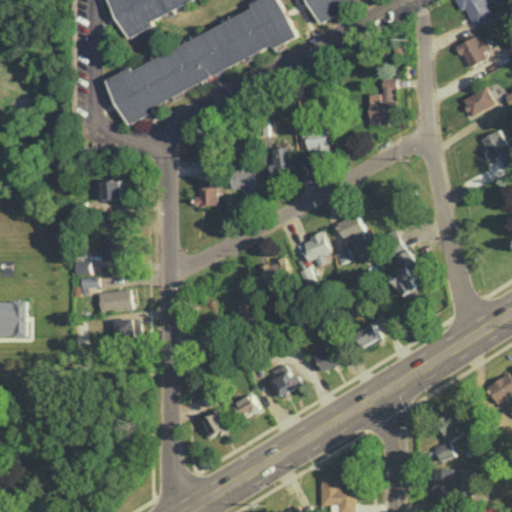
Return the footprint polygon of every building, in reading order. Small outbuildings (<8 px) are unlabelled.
[(131,123),(300,35),(281,0),(255,0),(108,79),(131,123)] [(114,0),(201,0),(132,38),(114,0)] [(312,0),(364,0),(324,21),(312,0)] [(458,0),(464,10),(468,8),(477,26),(496,16),(492,8),(496,6),(494,2),(497,0),(458,0)] [(480,40),(478,35),(460,43),(470,66),(490,58),(486,50),(493,46),(489,36),(480,40)] [(373,123),(381,122),(381,119),(398,119),(398,99),(394,99),(394,88),(399,88),(399,76),(385,77),(385,92),(372,92),(373,123)] [(497,104),(489,86),(465,97),(472,115),(497,104)] [(307,129),(309,150),(331,149),(330,128),(307,129)] [(495,159),(500,157),(506,168),(511,164),(511,147),(501,128),(483,137),(495,159)] [(270,148),(271,171),(293,169),(293,147),(270,148)] [(259,188),(258,164),(233,165),(234,189),(259,188)] [(124,198),(123,179),(104,179),(104,198),(124,198)] [(201,180),(201,195),(197,195),(197,204),(220,204),(219,180),(201,180)] [(340,220),(347,240),(352,238),(359,257),(374,252),(366,229),(367,229),(361,212),(340,220)] [(107,259),(127,258),(126,232),(106,232),(107,259)] [(318,257),(321,264),(331,261),(328,252),(333,250),(327,232),(303,240),(310,260),(318,257)] [(343,263),(355,257),(349,244),(337,249),(343,263)] [(393,272),(407,299),(420,292),(413,278),(424,272),(411,248),(398,255),(404,266),(393,272)] [(286,258),(264,264),(270,286),(292,280),(286,258)] [(93,272),(92,259),(77,260),(78,273),(93,272)] [(302,269),(308,282),(317,278),(311,265),(302,269)] [(84,291),(102,290),(101,276),(83,276),(84,291)] [(134,308),(133,289),(102,290),(103,309),(134,308)] [(240,316),(261,317),(261,295),(240,295),(240,316)] [(0,335),(30,335),(29,301),(0,300),(0,335)] [(144,336),(143,317),(118,318),(119,337),(144,336)] [(384,336),(375,321),(358,331),(366,346),(384,336)] [(315,349),(327,370),(346,359),(335,338),(315,349)] [(283,395),(305,385),(300,373),(294,376),(288,362),(272,369),(283,395)] [(499,401),(511,394),(511,373),(490,384),(499,401)] [(203,393),(207,404),(219,399),(214,388),(203,393)] [(239,401),(246,417),(262,409),(254,393),(239,401)] [(439,420),(451,440),(473,427),(461,406),(439,420)] [(209,438),(231,428),(223,410),(201,421),(209,438)] [(458,454),(452,440),(437,446),(443,460),(458,454)] [(436,502),(456,501),(455,467),(435,468),(436,502)] [(358,511),(358,487),(342,487),(341,478),(323,478),(324,504),(334,504),(333,511),(358,511)]
